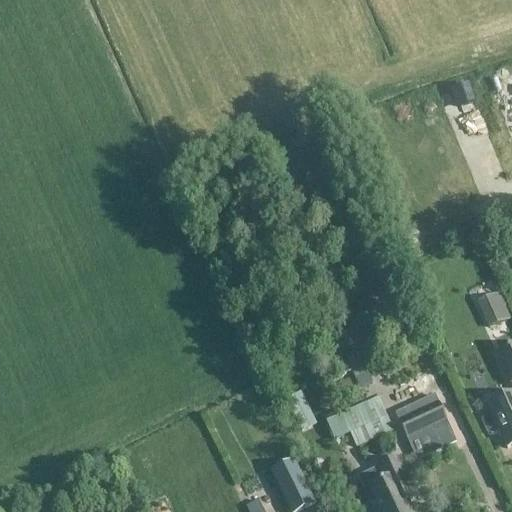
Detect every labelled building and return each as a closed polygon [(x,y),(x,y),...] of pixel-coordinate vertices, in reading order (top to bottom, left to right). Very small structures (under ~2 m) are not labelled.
[(504,152),(474,82),(455,90),(485,160),(504,152)] [(436,109),(409,120),(421,146),(447,135),(436,109)] [(465,124),(457,129),(471,154),(479,149),(465,124)] [(511,242),(500,248),(504,257),(511,252),(511,242)] [(272,274),(262,279),(265,286),(275,282),(272,274)] [(511,322),(500,297),(478,307),(489,332),(511,322)] [(510,385),(511,383),(511,348),(497,356),(510,385)] [(347,364),(359,392),(372,387),(360,359),(347,364)] [(511,397),(488,408),(492,418),(483,422),(482,426),(487,438),(492,440),(500,436),(507,450),(511,447),(511,397)] [(377,399),(325,421),(334,442),(350,435),(357,452),(393,437),(377,399)] [(408,409),(395,415),(399,423),(407,441),(446,423),(438,405),(437,405),(411,416),(409,410),(408,409)] [(400,460),(376,472),(359,480),(365,492),(364,493),(373,511),(411,511),(408,505),(419,500),(400,460)] [(291,464),(270,474),(268,475),(286,511),(302,511),(313,507),(291,464)] [(253,501),(261,511),(277,511),(264,494),(253,501)]
